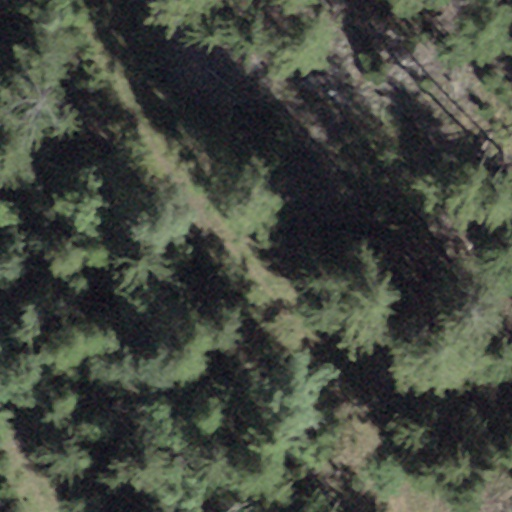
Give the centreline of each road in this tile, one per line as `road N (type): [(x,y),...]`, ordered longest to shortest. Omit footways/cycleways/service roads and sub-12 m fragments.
road 1 (track): [(122,0),(117,12),(158,155),(269,280),(405,511)]
road 2 (track): [(69,511),(0,308)]
